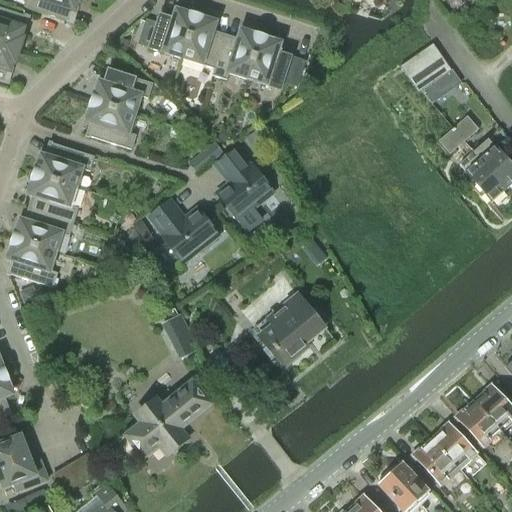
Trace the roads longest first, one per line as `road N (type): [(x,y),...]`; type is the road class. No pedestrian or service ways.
road 1 (residential): [(271,511),(511,314)]
road 2 (residential): [(180,178),(17,117)]
road 3 (residential): [(17,117),(144,0)]
road 4 (residential): [(511,129),(426,10)]
